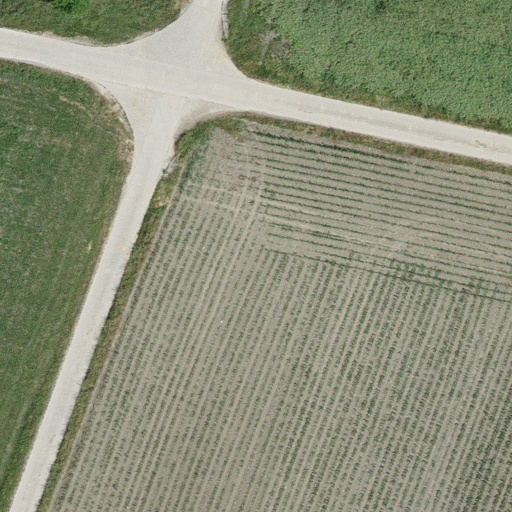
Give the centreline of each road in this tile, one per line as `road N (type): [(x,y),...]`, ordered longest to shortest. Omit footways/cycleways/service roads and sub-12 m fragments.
road 1 (track): [(22,511),(208,0)]
road 2 (unclassified): [(511,157),(0,45)]
